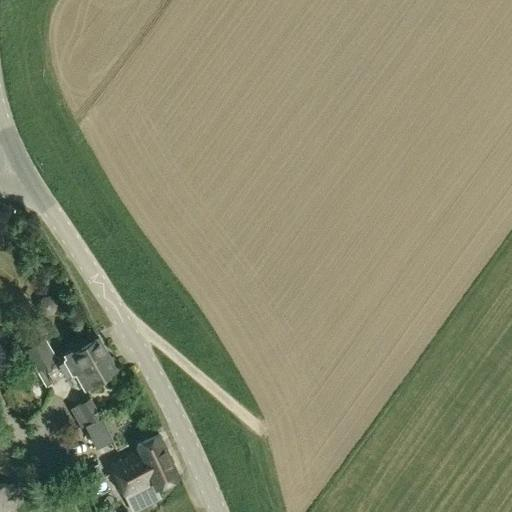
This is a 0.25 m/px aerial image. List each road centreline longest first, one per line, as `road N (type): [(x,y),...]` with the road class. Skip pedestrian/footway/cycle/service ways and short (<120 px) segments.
road 1 (tertiary): [(218,511),(162,386),(20,164)]
road 2 (track): [(126,324),(164,342),(266,434)]
